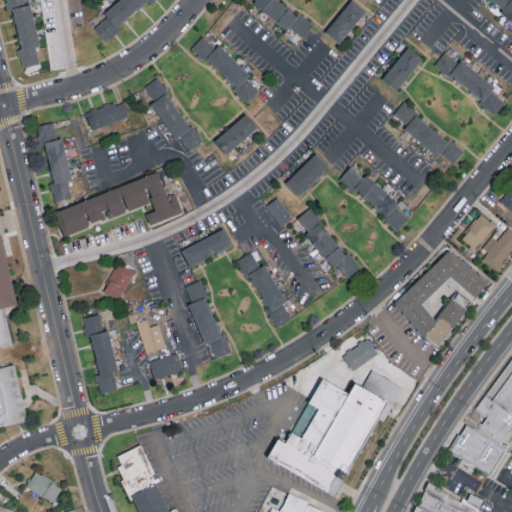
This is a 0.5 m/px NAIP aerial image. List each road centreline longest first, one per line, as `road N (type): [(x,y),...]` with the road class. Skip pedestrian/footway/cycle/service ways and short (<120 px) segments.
road 1 (residential): [(81,433),(204,396),(318,342),(402,276),(511,144)]
road 2 (tertiary): [(102,511),(0,88)]
road 3 (secondary): [(511,289),(470,340),(367,502)]
road 4 (residential): [(0,107),(75,91),(132,64),(199,0)]
road 5 (secondary): [(393,511),(511,334)]
